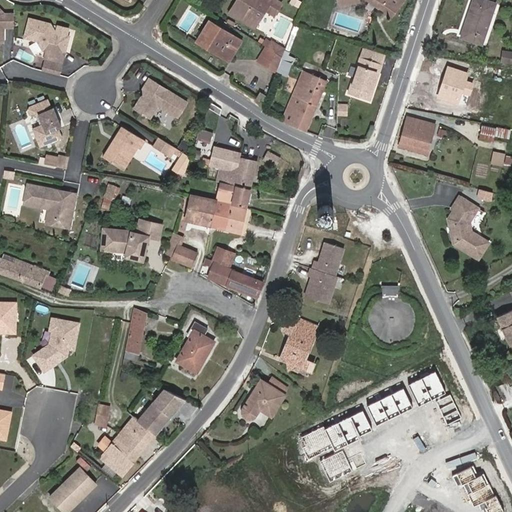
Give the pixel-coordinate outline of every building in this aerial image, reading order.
[(277,0),(244,0),(241,5),(237,3),(230,13),(256,29),(267,11),(275,15),(283,3),(277,0)] [(338,0),(340,7),(363,2),(365,0),(378,10),(380,9),(392,19),(406,1),(404,0),(338,0)] [(365,0),(363,2),(376,13),(378,10),(365,0)] [(479,36),(485,37),(496,4),(483,0),(474,0),(468,19),(470,20),(464,38),(477,42),(479,36)] [(16,13),(6,13),(0,6),(0,43),(4,44),(7,40),(7,27),(16,27),(16,13)] [(59,33),(53,24),(32,18),(27,37),(40,40),(41,40),(45,49),(49,50),(47,58),(65,63),(68,51),(64,50),(65,46),(69,47),(71,36),(69,36),(59,33)] [(462,37),(464,38),(470,20),(468,19),(462,37)] [(242,41),(209,21),(196,42),(204,46),(206,43),(231,58),(242,41)] [(59,33),(69,36),(71,28),(61,26),(59,33)] [(32,46),(37,54),(45,49),(41,40),(32,46)] [(282,57),(284,50),(272,42),(269,49),(282,57)] [(204,46),(229,62),(231,58),(206,43),(204,46)] [(276,73),(282,57),(269,49),(266,47),(257,61),(276,73)] [(384,62),(385,56),(364,48),(362,55),(384,62)] [(511,52),(503,51),(501,61),(511,63),(511,52)] [(292,64),(294,58),(286,54),(284,60),(292,64)] [(371,100),(384,62),(362,55),(349,94),(371,100)] [(297,79),(300,71),(283,63),(279,71),(297,79)] [(452,102),(458,104),(468,74),(448,67),(436,104),(450,109),(452,102)] [(495,75),(511,77),(511,70),(497,68),(495,75)] [(283,121),(306,132),(327,81),(304,71),(283,121)] [(147,85),(150,86),(146,93),(137,107),(153,117),(160,105),(181,117),(190,101),(152,77),(147,85)] [(256,98),(263,103),(267,96),(260,91),(256,98)] [(55,108),(51,99),(33,107),(31,111),(33,115),(37,117),(42,115),(46,125),(49,131),(39,135),(44,148),(67,138),(63,129),(66,128),(57,108),(55,108)] [(155,117),(163,121),(169,112),(161,107),(155,117)] [(435,125),(408,117),(403,136),(430,144),(435,125)] [(46,125),(36,129),(39,135),(49,131),(46,125)] [(120,138),(118,142),(115,141),(106,156),(126,168),(140,146),(142,148),(148,140),(125,126),(118,137),(120,138)] [(496,137),(511,140),(511,133),(511,130),(484,126),(480,140),(495,142),(496,137)] [(428,149),(430,144),(403,136),(401,141),(428,149)] [(174,157),(179,148),(162,137),(156,146),(174,157)] [(195,142),(187,137),(181,147),(189,152),(195,142)] [(242,157),(240,157),(241,153),(216,147),(212,164),(221,166),(228,168),(238,171),(242,157)] [(280,156),(268,150),(263,158),(276,164),(280,156)] [(186,172),(193,154),(183,151),(176,169),(186,172)] [(59,167),(69,169),(71,157),(62,155),(59,167)] [(251,188),(257,161),(255,161),(249,159),(242,157),(238,171),(228,168),(225,182),(251,188)] [(221,166),(217,180),(222,182),(225,182),(228,168),(221,166)] [(247,207),(251,188),(225,182),(222,182),(218,200),(247,207)] [(27,204),(52,208),(51,211),(49,223),(65,226),(73,227),(75,217),(79,193),(69,191),(68,194),(63,192),(63,190),(30,184),(27,204)] [(114,200),(118,186),(110,184),(102,208),(110,211),(113,200),(114,200)] [(192,211),(190,220),(213,226),(218,200),(191,194),(189,211),(192,211)] [(477,260),(488,243),(471,232),(469,221),(477,208),(459,196),(451,208),(453,210),(448,219),(454,245),(477,260)] [(213,226),(241,231),(247,207),(218,200),(213,226)] [(129,252),(129,253),(128,256),(136,258),(145,261),(151,237),(161,239),(164,225),(143,220),(139,233),(128,230),(106,228),(104,249),(129,252)] [(173,243),(180,246),(183,239),(175,236),(173,243)] [(319,261),(315,260),(313,267),(338,276),(338,275),(336,274),(344,247),(325,241),(319,261)] [(174,258),(193,266),(198,253),(180,246),(173,243),(168,255),(171,256),(174,257),(174,258)] [(235,252),(222,247),(217,261),(231,265),(235,252)] [(17,259),(4,255),(3,259),(16,263),(17,259)] [(16,263),(3,259),(0,257),(0,271),(41,287),(46,274),(49,275),(50,272),(17,259),(16,263)] [(204,263),(212,266),(214,260),(207,257),(204,263)] [(259,296),(264,282),(234,271),(236,267),(233,266),(231,265),(217,261),(211,278),(232,286),(259,296)] [(336,282),(338,276),(313,267),(311,267),(309,273),(325,278),(336,282)] [(320,291),(325,278),(309,273),(308,275),(311,276),(305,295),(329,303),(332,295),(320,291)] [(332,295),(336,282),(325,278),(320,291),(332,295)] [(258,298),(259,296),(232,286),(231,288),(258,298)] [(401,287),(384,287),(384,297),(381,298),(378,301),(374,304),(372,309),(371,312),(370,316),(370,319),(371,323),(371,326),(373,329),(375,333),(378,336),(381,338),(385,340),(390,341),(394,341),(398,341),(403,339),(408,336),(410,334),(412,331),(415,326),(416,322),(417,318),(416,314),(415,310),(413,306),(409,302),(405,299),(401,297),(401,287)] [(511,291),(505,294),(511,310),(496,317),(511,351),(511,291)] [(17,302),(0,300),(0,330),(17,331),(17,302)] [(129,360),(138,361),(148,313),(135,309),(123,368),(124,369),(128,368),(129,360)] [(319,326),(298,317),(290,313),(283,330),(291,334),(281,359),(295,364),(298,357),(305,359),(319,326)] [(51,332),(48,345),(32,355),(42,372),(68,355),(69,349),(76,350),(81,322),(50,316),(48,332),(51,332)] [(205,336),(208,329),(195,322),(191,330),(193,332),(178,361),(199,372),(216,341),(205,336)] [(295,364),(302,367),(305,359),(298,357),(295,364)] [(285,394),(289,387),(272,376),(268,383),(285,394)] [(285,394),(268,383),(262,379),(244,408),(244,411),(244,412),(245,414),(246,416),(248,417),(250,418),(252,417),(254,417),(255,416),(257,414),(265,419),(268,420),(272,414),(273,414),(285,394)] [(187,399),(166,389),(138,420),(156,435),(187,399)] [(110,425),(112,403),(100,402),(98,423),(110,425)] [(13,411),(0,408),(0,436),(8,438),(13,411)] [(124,450),(134,461),(156,435),(138,420),(134,417),(103,456),(112,463),(124,450)] [(70,511),(98,485),(79,466),(48,496),(63,511),(70,511)]
